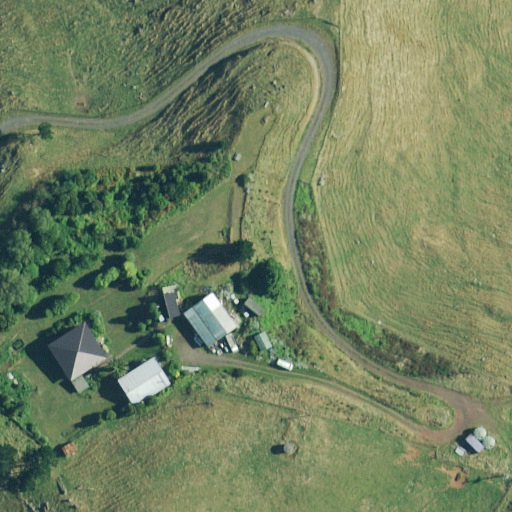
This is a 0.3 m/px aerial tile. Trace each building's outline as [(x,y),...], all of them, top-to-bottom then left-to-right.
[(182,313),(176,291),(164,295),(169,316),(182,313)] [(236,325),(212,292),(184,313),(208,345),(236,325)] [(265,308),(250,294),(244,301),(259,315),(265,308)] [(89,385),(82,373),(108,356),(85,320),(48,344),(79,392),(89,385)] [(266,330),(254,335),(261,349),(272,344),(266,330)] [(170,382),(154,356),(118,379),(135,404),(170,382)] [(78,447),(74,440),(62,447),(67,454),(78,447)]
